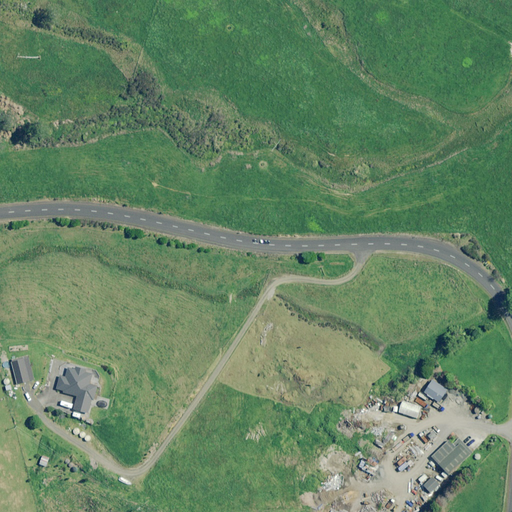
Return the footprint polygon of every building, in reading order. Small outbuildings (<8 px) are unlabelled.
[(28,357),(10,362),(17,384),(34,379),(28,357)] [(77,396),(74,409),(88,413),(92,400),(94,400),(98,386),(91,384),(93,374),(86,372),(86,369),(75,366),(74,369),(67,367),(65,376),(59,374),(55,388),(64,390),(63,393),(77,396)] [(72,403),(60,400),(59,405),(70,408),(72,403)] [(477,406),(469,400),(467,403),(475,409),(477,406)] [(69,421),(63,416),(58,421),(64,426),(69,421)] [(93,438),(76,427),(72,433),(89,444),(93,438)] [(431,458),(448,476),(473,453),(460,438),(452,445),(449,441),(431,458)] [(50,458),(42,455),(39,464),(46,467),(50,458)] [(395,462),(399,467),(407,460),(404,456),(395,462)] [(68,458),(64,461),(75,473),(78,470),(68,458)] [(410,459),(406,463),(399,469),(401,472),(408,466),(410,468),(414,465),(410,459)] [(439,486),(431,478),(424,485),(431,493),(439,486)]
